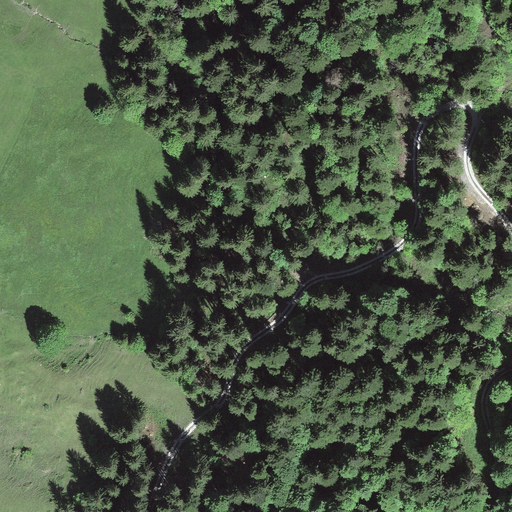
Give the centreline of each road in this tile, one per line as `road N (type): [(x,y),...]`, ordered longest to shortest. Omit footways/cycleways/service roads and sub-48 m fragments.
road 1 (track): [(145,511),(174,446),(221,405),(239,352),(281,319),(308,282),(367,264),(405,241),(419,217),(414,148),(428,117),(445,106),(473,106),(471,180),(511,230)]
road 2 (track): [(511,367),(483,396),(504,511)]
